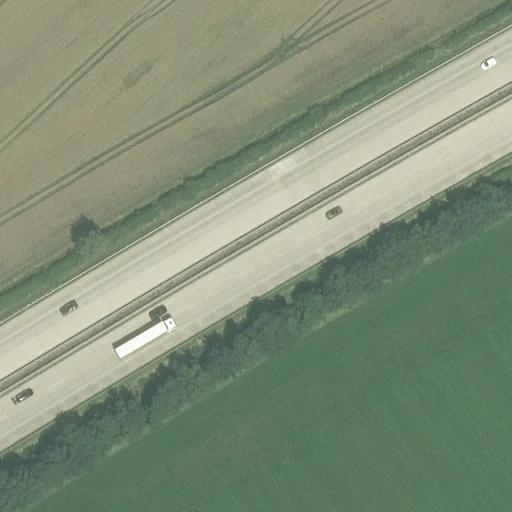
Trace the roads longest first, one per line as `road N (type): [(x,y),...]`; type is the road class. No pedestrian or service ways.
road 1 (motorway): [(0,426),(511,129)]
road 2 (motorway): [(511,57),(0,352)]
